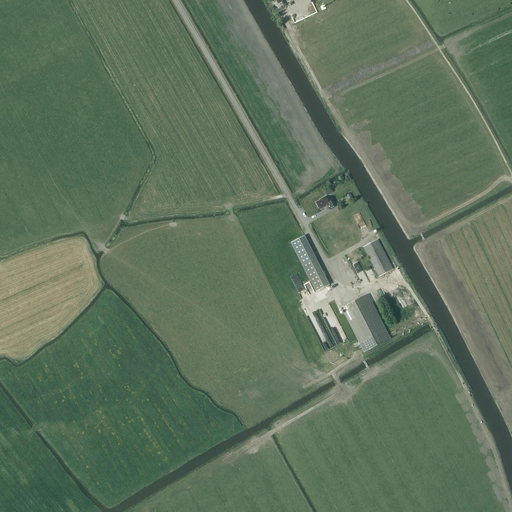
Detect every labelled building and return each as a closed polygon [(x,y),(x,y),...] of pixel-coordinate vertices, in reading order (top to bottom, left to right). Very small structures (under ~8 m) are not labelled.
[(328,200),(326,197),(320,200),(321,200),(316,203),(320,209),(327,205),(330,210),(336,207),(331,198),(328,200)] [(379,277),(393,269),(378,239),(363,247),(379,277)] [(313,253),(299,260),(315,291),(329,284),(313,253)] [(302,284),(297,274),(292,277),(296,287),(302,284)] [(401,316),(414,309),(413,307),(414,307),(403,287),(389,295),(401,316)] [(365,352),(390,339),(368,295),(342,308),(365,352)] [(329,335),(319,341),(325,353),(336,347),(329,335)]
